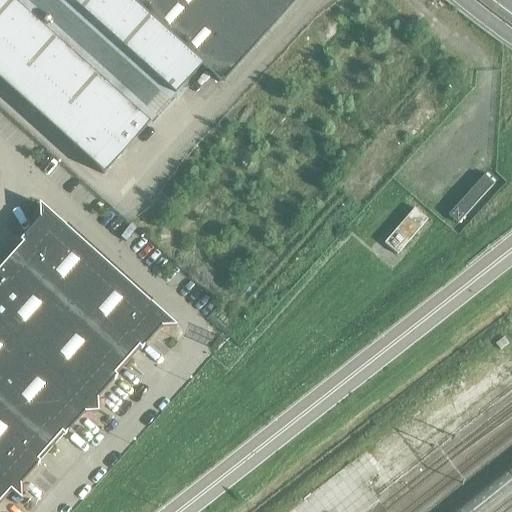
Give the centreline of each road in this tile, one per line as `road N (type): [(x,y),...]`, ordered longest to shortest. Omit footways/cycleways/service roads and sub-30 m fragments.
road 1 (unclassified): [(47,511),(207,335),(29,174)]
road 2 (secondary): [(184,511),(502,258)]
